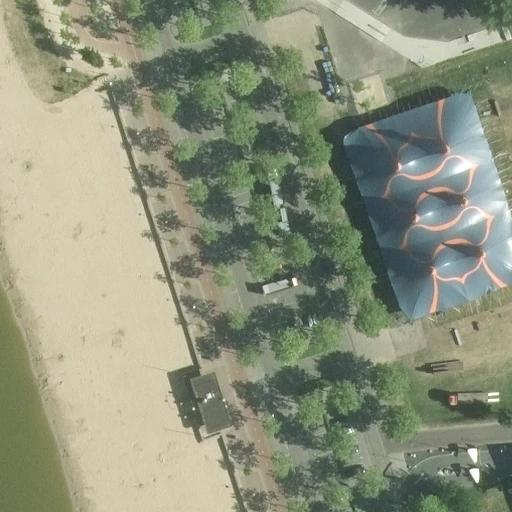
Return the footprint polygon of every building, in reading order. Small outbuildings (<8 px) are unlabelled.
[(394,19),(405,1),(403,0),(386,0),(380,11),(394,19)] [(505,89),(505,78),(476,76),(476,88),(505,89)] [(468,96),(469,85),(444,84),(444,95),(468,96)] [(338,149),(325,154),(328,165),(342,160),(338,149)] [(492,281),(511,276),(505,254),(486,259),(492,281)] [(393,284),(397,307),(415,304),(410,270),(391,273),(393,284)] [(511,300),(457,305),(465,397),(511,393),(511,300)] [(399,310),(401,322),(415,320),(412,308),(399,310)] [(226,421),(212,379),(194,385),(208,426),(226,421)]
